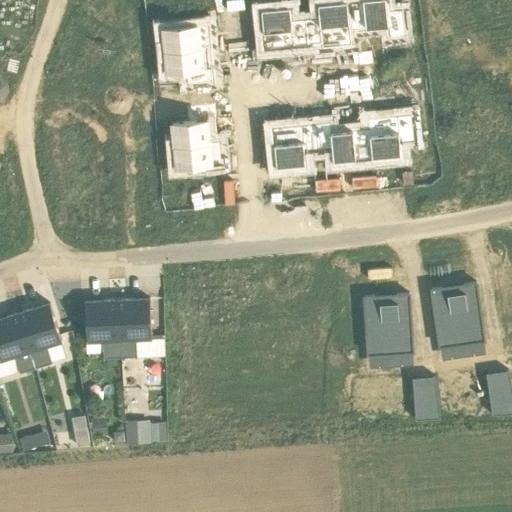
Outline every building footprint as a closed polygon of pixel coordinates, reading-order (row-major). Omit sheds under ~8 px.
[(351,30),(348,0),(337,0),(318,2),(319,16),(307,17),(309,44),(322,42),(323,47),(353,44),(352,30),(351,30)] [(405,34),(402,8),(389,9),(387,0),(348,0),(351,30),(352,30),(389,26),(390,36),(405,34)] [(409,0),(412,29),(437,27),(434,0),(409,0)] [(434,0),(437,27),(462,25),(459,0),(434,0)] [(459,0),(462,25),(486,23),(483,0),(459,0)] [(483,0),(486,23),(511,21),(508,0),(483,0)] [(309,44),(307,17),(293,19),(292,4),(261,7),(265,48),(309,44)] [(201,22),(163,26),(165,48),(203,44),(201,22)] [(241,29),(243,41),(251,41),(249,29),(241,29)] [(165,48),(167,72),(184,70),(185,84),(213,81),(211,65),(205,66),(203,44),(165,48)] [(511,50),(502,52),(503,64),(511,62),(511,50)] [(464,55),(465,67),(476,66),(475,54),(464,55)] [(453,56),(454,68),(465,67),(464,55),(453,56)] [(421,74),(433,73),(432,62),(420,63),(421,74)] [(477,72),(466,73),(467,85),(478,84),(477,72)] [(421,74),(422,85),(434,84),(433,73),(421,74)] [(467,85),(466,73),(455,74),(456,86),(467,85)] [(511,111),(494,113),(498,155),(511,153),(511,111)] [(368,117),(369,127),(372,157),(403,154),(401,140),(415,139),(413,112),(368,117)] [(469,115),(473,157),(498,155),(494,113),(469,115)] [(445,117),(449,159),(473,157),(469,115),(445,117)] [(421,119),(424,162),(449,159),(445,117),(421,119)] [(210,118),(172,121),(174,144),(212,141),(210,118)] [(372,157),(369,127),(332,130),(331,120),(317,122),(320,148),(332,147),(334,161),(335,161),(372,157)] [(273,126),(277,167),(308,164),(307,149),(320,148),(317,122),(273,126)] [(247,129),(248,137),(260,136),(259,128),(247,129)] [(248,137),(249,145),(261,144),(260,136),(248,137)] [(221,161),(214,162),(212,141),(174,144),(176,167),(193,166),(194,179),(222,176),(221,161)] [(511,269),(500,273),(511,315),(511,269)] [(433,289),(441,345),(484,339),(476,283),(433,289)] [(117,348),(117,291),(85,292),(85,332),(103,332),(103,348),(117,348)] [(148,291),(117,291),(117,348),(131,348),(131,330),(148,330),(148,291)] [(369,353),(370,353),(413,350),(409,293),(366,296),(369,353)] [(320,298),(300,299),(304,358),(305,358),(306,372),(333,370),(333,373),(361,371),(358,328),(356,328),(355,304),(340,305),(340,295),(320,296),(320,298)] [(50,299),(19,309),(35,363),(52,358),(46,342),(62,337),(50,299)] [(268,300),(238,302),(241,351),(266,350),(267,360),(285,360),(282,319),(269,319),(268,300)] [(35,363),(19,309),(0,315),(0,357),(17,352),(22,367),(35,363)] [(487,372),(493,414),(511,412),(511,382),(509,369),(487,372)] [(436,375),(413,376),(416,419),(442,417),(436,375)] [(152,441),(151,422),(151,419),(126,420),(128,444),(152,442),(152,441)] [(167,440),(166,421),(151,422),(152,441),(167,440)] [(46,429),(21,436),(25,450),(50,442),(46,429)] [(75,431),(78,445),(91,443),(88,429),(75,431)] [(114,431),(115,442),(125,442),(125,431),(114,431)] [(0,433),(0,451),(14,451),(12,433),(0,433)]
